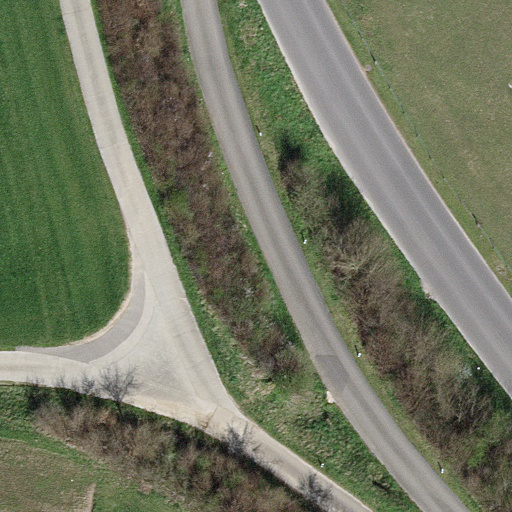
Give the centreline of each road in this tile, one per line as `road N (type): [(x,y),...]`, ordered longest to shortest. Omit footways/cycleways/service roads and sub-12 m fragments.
road 1 (track): [(74,0),(119,162),(197,375),(214,404),(349,511)]
road 2 (residential): [(448,511),(384,436),(329,351),(231,126),(199,0)]
road 3 (secondary): [(290,0),(381,164),(511,347)]
road 4 (track): [(0,364),(197,375)]
